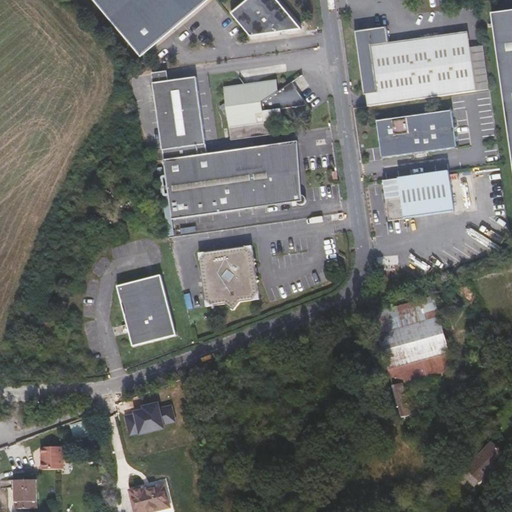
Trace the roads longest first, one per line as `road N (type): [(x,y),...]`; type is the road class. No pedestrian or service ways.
road 1 (unclassified): [(113,390),(335,306),(358,289),(363,265),(327,0)]
road 2 (residential): [(0,436),(70,415),(113,390)]
